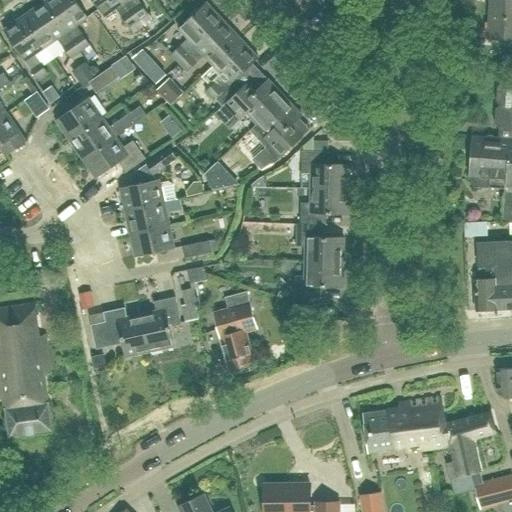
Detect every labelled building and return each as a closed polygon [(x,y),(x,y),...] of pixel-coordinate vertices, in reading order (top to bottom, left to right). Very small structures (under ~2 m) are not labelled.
[(44,0),(44,1),(78,50),(80,49),(88,43),(75,25),(87,17),(74,0),(44,0)] [(137,19),(124,0),(92,0),(103,16),(115,7),(128,25),(137,19)] [(124,0),(137,19),(147,12),(138,0),(124,0)] [(511,0),(491,0),(489,37),(511,38),(511,0)] [(78,50),(44,1),(23,15),(45,46),(56,38),(69,57),(78,50)] [(178,62),(223,20),(205,2),(177,28),(187,38),(171,54),(178,62)] [(147,12),(137,19),(143,26),(152,19),(147,12)] [(45,46),(23,15),(2,30),(37,80),(47,72),(34,54),(45,46)] [(137,19),(128,25),(134,33),(143,27),(143,26),(137,19)] [(212,65),(240,38),(223,20),(178,62),(187,71),(203,55),(212,65)] [(221,105),(242,85),(236,78),(258,57),(240,38),(212,65),(221,75),(205,91),(213,99),(215,98),(221,105)] [(88,43),(80,49),(88,60),(96,54),(88,43)] [(143,49),(132,58),(145,72),(155,63),(143,49)] [(71,71),(82,86),(96,76),(86,61),(71,71)] [(119,61),(88,82),(96,93),(127,71),(119,61)] [(0,88),(10,81),(4,72),(0,74),(0,88)] [(170,77),(156,90),(170,105),(184,92),(170,77)] [(496,101),(500,106),(496,109),(495,123),(499,128),(498,138),(494,137),(493,136),(488,135),(487,137),(472,136),(469,182),(470,182),(473,187),(505,189),(502,222),(511,222),(511,78),(502,77),(501,83),(497,87),(496,101)] [(256,123),(284,97),(267,80),(251,95),(242,85),(221,105),(222,106),(224,104),(239,119),(246,112),(256,123)] [(52,86),(43,92),(51,103),(60,97),(52,86)] [(48,109),(36,91),(26,98),(38,116),(48,109)] [(68,140),(102,117),(88,97),(55,120),(68,140)] [(256,123),(249,130),(265,147),(262,150),(274,163),(303,136),(292,124),(301,115),(284,97),(256,123)] [(140,106),(129,113),(135,122),(146,115),(140,106)] [(6,112),(0,115),(0,145),(19,132),(6,112)] [(81,158),(115,136),(135,122),(129,113),(109,127),(102,117),(68,140),(81,158)] [(26,141),(19,132),(0,145),(0,149),(5,157),(26,141)] [(132,140),(122,147),(115,136),(81,158),(95,178),(118,162),(125,172),(145,158),(132,140)] [(313,140),(313,151),(328,151),(328,140),(313,140)] [(169,146),(145,163),(154,174),(177,158),(169,146)] [(311,188),(350,188),(350,164),(328,163),(328,151),(313,151),(301,150),(301,172),(311,173),(311,188)] [(213,183),(225,173),(216,163),(205,173),(213,183)] [(125,211),(165,202),(160,179),(120,188),(125,211)] [(195,185),(192,190),(196,195),(202,193),(202,185),(195,185)] [(300,224),(326,224),(327,212),(349,212),(350,188),(311,188),(311,202),(301,202),(300,224)] [(165,202),(125,211),(130,233),(170,225),(167,212),(182,209),(180,198),(165,202)] [(305,260),(344,261),(344,237),(322,236),(323,225),(326,225),(326,224),(300,224),(296,224),(295,245),(306,246),(305,260)] [(170,225),(130,233),(135,256),(175,248),(170,225)] [(511,240),(476,243),(479,280),(474,280),(476,311),(511,309),(511,240)] [(185,259),(212,253),(210,241),(182,247),(185,259)] [(344,261),(305,260),(305,276),(294,275),(294,297),(321,298),(321,285),(343,286),(344,261)] [(10,287),(25,285),(23,273),(9,275),(10,287)] [(79,293),(82,308),(94,306),(91,291),(79,293)] [(245,368),(253,366),(245,332),(256,329),(247,291),(225,296),(230,318),(217,321),(229,370),(244,366),(245,368)] [(142,314),(150,352),(173,347),(168,325),(181,322),(176,297),(154,302),(156,311),(142,314)] [(180,305),(184,322),(199,318),(195,302),(180,305)] [(43,375),(50,374),(44,336),(40,336),(35,305),(0,309),(0,399),(4,399),(9,437),(51,431),(43,375)] [(96,349),(123,343),(126,357),(150,352),(142,314),(127,318),(125,308),(104,312),(106,322),(91,325),(96,349)] [(253,349),(261,374),(279,368),(271,343),(253,349)] [(511,367),(497,368),(498,394),(511,397),(511,367)] [(471,437),(495,431),(490,411),(444,423),(439,396),(398,403),(399,408),(362,413),(368,451),(404,446),(404,451),(449,445),(457,476),(480,470),(471,437)] [(479,507),(511,499),(511,474),(473,484),(479,507)] [(338,511),(338,502),(316,502),(316,505),(310,505),(310,484),(264,485),(264,511),(338,511)] [(383,511),(379,489),(359,493),(362,511),(383,511)] [(178,506),(180,511),(231,511),(229,507),(218,511),(212,511),(204,494),(178,506)]
